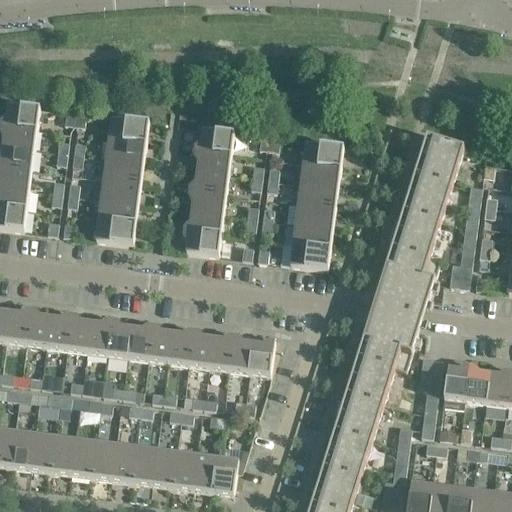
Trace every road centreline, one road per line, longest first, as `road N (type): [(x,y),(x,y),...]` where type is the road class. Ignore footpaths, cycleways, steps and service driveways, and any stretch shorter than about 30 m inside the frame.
road 1 (residential): [(322,310),(0,268)]
road 2 (residential): [(262,511),(322,310)]
road 3 (residential): [(270,0),(476,15)]
road 4 (residential): [(29,12),(233,0)]
road 5 (residential): [(511,332),(322,310)]
